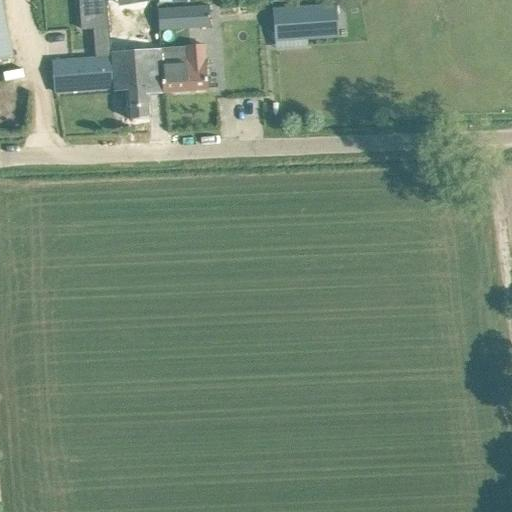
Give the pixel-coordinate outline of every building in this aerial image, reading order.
[(0,0),(0,58),(14,56),(2,0),(0,0)] [(335,5),(273,9),(273,11),(274,19),(276,42),(307,40),(337,38),(335,5)] [(209,27),(208,6),(159,9),(160,29),(160,31),(187,29),(209,27)] [(204,45),(162,48),(163,54),(165,93),(208,90),(206,70),(204,45)] [(163,54),(162,48),(161,49),(162,54),(111,58),(113,88),(125,87),(127,119),(150,117),(149,93),(163,92),(163,93),(165,93),(163,54)] [(113,88),(111,58),(53,62),(55,92),(113,88)]
